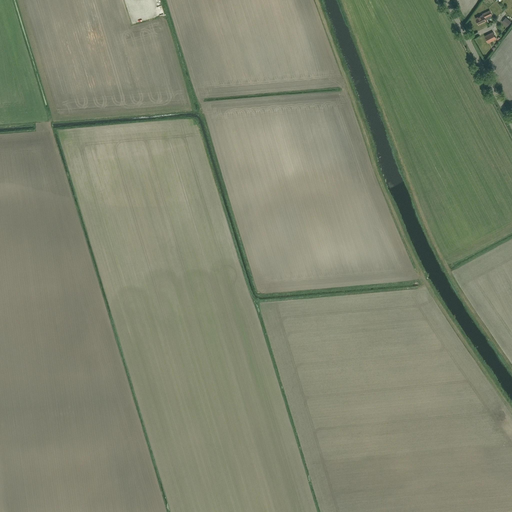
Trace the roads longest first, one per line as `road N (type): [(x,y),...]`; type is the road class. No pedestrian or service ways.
road 1 (track): [(317,0),(418,265),(511,409)]
road 2 (unclassified): [(511,124),(446,0)]
